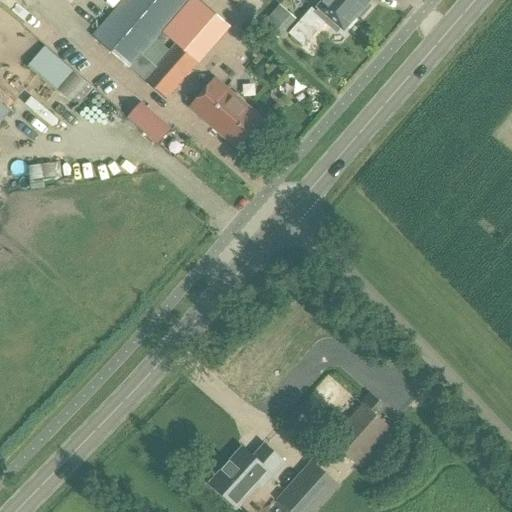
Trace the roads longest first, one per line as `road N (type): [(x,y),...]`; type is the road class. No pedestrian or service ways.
road 1 (primary): [(20,511),(481,0)]
road 2 (track): [(511,449),(290,216)]
